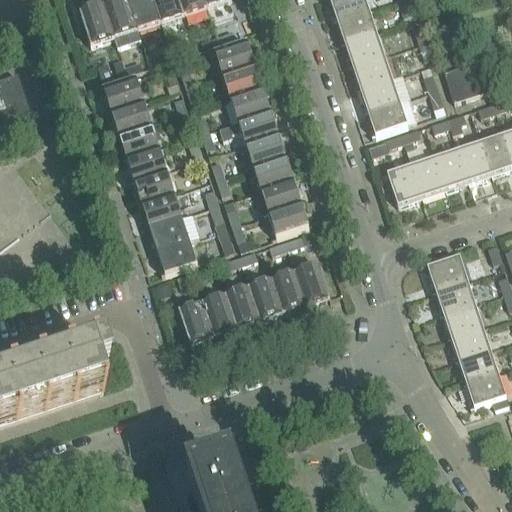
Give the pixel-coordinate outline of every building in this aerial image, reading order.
[(151,0),(143,0),(127,5),(138,38),(161,30),(151,0)] [(176,0),(151,0),(161,30),(184,22),(176,0)] [(202,0),(176,0),(184,22),(207,15),(202,0)] [(202,0),(207,15),(231,7),(228,0),(202,0)] [(363,0),(342,0),(329,4),(337,28),(369,17),(363,0)] [(407,4),(398,7),(404,24),(412,21),(407,4)] [(127,5),(104,13),(115,45),(118,54),(141,47),(138,38),(127,5)] [(104,13),(80,21),(91,53),(115,45),(104,13)] [(369,17),(337,28),(345,51),(377,40),(369,17)] [(423,33),(414,36),(419,52),(428,49),(423,33)] [(217,43),(220,52),(236,46),(233,38),(217,43)] [(377,40),(345,51),(353,74),(385,63),(377,40)] [(217,43),(201,48),(204,57),(220,52),(217,43)] [(247,49),(215,60),(223,83),(255,73),(247,49)] [(428,49),(419,52),(425,68),(433,65),(428,49)] [(171,58),(173,67),(189,62),(187,53),(171,58)] [(171,58),(155,64),(158,72),(173,67),(171,58)] [(393,87),(385,63),(353,74),(360,98),(393,87)] [(122,66),(114,69),(119,85),(127,82),(124,74),(125,74),(122,66)] [(124,74),(127,82),(143,77),(140,68),(125,74),(124,74)] [(479,69),(445,80),(455,110),(489,98),(479,69)] [(108,71),(98,74),(104,90),(113,87),(108,71)] [(255,73),(223,83),(231,106),(263,96),(255,73)] [(173,74),(164,77),(170,93),(178,90),(173,74)] [(189,77),(181,80),(186,95),(195,93),(189,77)] [(0,137),(31,127),(16,81),(0,86),(0,137)] [(432,81),(424,84),(429,100),(438,98),(432,81)] [(393,87),(360,98),(368,121),(400,110),(410,107),(411,107),(403,83),(393,87)] [(136,85),(103,96),(111,120),(144,110),(136,85)] [(195,93),(186,95),(191,111),(200,109),(195,93)] [(263,96),(231,106),(238,129),(271,119),(263,96)] [(438,98),(429,100),(434,116),(443,113),(438,98)] [(183,105),(174,107),(180,123),(188,120),(183,105)] [(511,113),(509,106),(494,111),(497,119),(511,114),(511,113)] [(400,110),(368,121),(376,144),(408,133),(418,130),(410,107),(400,110)] [(144,110),(111,120),(119,143),(151,133),(151,131),(144,110)] [(494,111),(478,116),(481,125),(497,119),(494,111)] [(238,129),(220,135),(224,148),(234,145),(233,141),(241,139),(246,152),(278,142),(271,119),(238,129)] [(188,120),(180,123),(185,139),(193,136),(188,120)] [(463,121),(448,127),(450,135),(466,130),(463,121)] [(205,123),(196,126),(201,142),(210,139),(205,123)] [(448,127),(432,132),(435,140),(450,135),(448,127)] [(151,133),(119,143),(127,166),(159,156),(156,146),(161,145),(156,130),(151,131),(151,133)] [(417,137),(401,142),(404,151),(420,145),(417,137)] [(210,139),(201,142),(207,158),(215,155),(210,139)] [(278,142),(246,152),(253,176),(286,165),(278,142)] [(401,142),(386,147),(389,156),(404,151),(401,142)] [(511,164),(505,143),(481,150),(492,183),(511,176),(511,164)] [(481,150),(458,158),(469,190),(492,183),(481,150)] [(198,151),(190,153),(195,169),(203,167),(198,151)] [(159,156),(127,166),(134,189),(167,179),(159,156)] [(458,158),(435,166),(445,198),(469,190),(458,158)] [(286,165),(253,176),(261,198),(293,188),(286,165)] [(435,166),(411,174),(422,206),(445,198),(435,166)] [(203,167),(195,169),(200,185),(209,182),(203,167)] [(220,169),(211,172),(217,188),(225,185),(220,169)] [(411,174),(388,181),(399,214),(422,206),(411,174)] [(167,179),(134,189),(142,213),(174,202),(167,179)] [(225,185),(217,188),(222,204),(230,201),(225,185)] [(261,198),(257,200),(264,223),(269,222),(301,211),(293,188),(261,198)] [(213,197),(205,200),(210,215),(219,213),(213,197)] [(174,202),(142,213),(150,235),(182,225),(174,202)] [(301,211),(269,222),(277,246),(309,235),(301,211)] [(219,213),(210,215),(216,231),(224,228),(219,213)] [(235,215),(227,218),(232,234),(240,231),(235,215)] [(182,225),(150,235),(157,259),(190,248),(182,225)] [(240,231),(232,234),(237,250),(246,247),(240,231)] [(229,243),(220,246),(226,262),(234,259),(229,243)] [(285,249),(288,258),(304,252),(301,244),(285,249)] [(190,248),(157,259),(165,282),(198,272),(190,248)] [(285,249),(269,254),(272,263),(288,258),(285,249)] [(497,253),(489,255),(494,271),(502,269),(497,253)] [(255,259),(239,264),(242,273),(258,267),(255,259)] [(239,264),(223,270),(226,278),(242,273),(239,264)] [(428,276),(436,299),(468,288),(460,265),(428,276)] [(296,281),(306,313),(330,305),(320,273),(296,281)] [(193,279),(196,288),(212,283),(209,274),(193,279)] [(193,279),(177,285),(180,293),(196,288),(193,279)] [(296,281),(273,288),(283,321),(306,313),(296,281)] [(511,298),(507,284),(499,287),(504,302),(511,299),(511,298)] [(273,288),(249,296),(260,328),(283,321),(273,288)] [(468,288),(436,299),(443,322),(476,312),(468,288)] [(249,296),(226,303),(237,336),(260,328),(249,296)] [(226,303),(203,311),(214,343),(237,336),(226,303)] [(203,311),(180,319),(190,351),(214,343),(203,311)] [(483,335),(476,312),(443,322),(451,345),(483,335)] [(491,358),(483,335),(451,345),(459,369),(491,358)] [(0,380),(0,431),(102,398),(101,394),(102,393),(95,375),(106,371),(99,352),(93,354),(92,350),(0,380)] [(499,381),(491,358),(459,369),(467,392),(499,381)] [(499,381),(467,392),(474,415),(507,405),(499,381)] [(247,511),(236,475),(190,490),(191,496),(192,495),(197,511),(247,511)]
